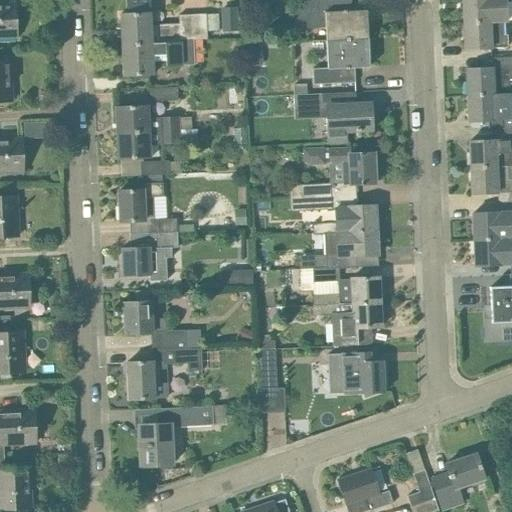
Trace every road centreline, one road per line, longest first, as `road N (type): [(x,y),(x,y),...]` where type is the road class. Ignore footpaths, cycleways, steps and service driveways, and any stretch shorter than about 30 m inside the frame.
road 1 (residential): [(96,511),(71,0)]
road 2 (residential): [(440,412),(423,0)]
road 3 (residential): [(298,461),(144,511)]
road 4 (residential): [(440,412),(298,461)]
